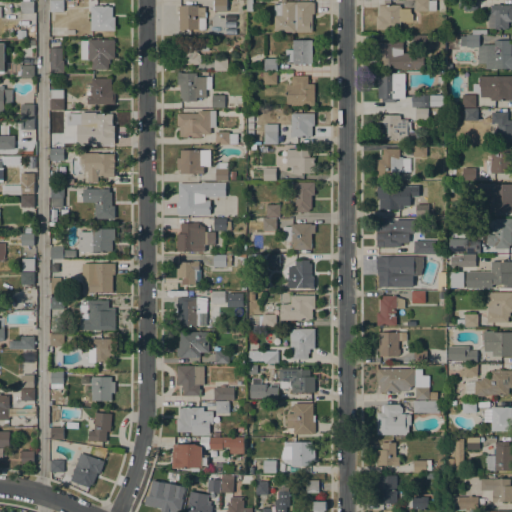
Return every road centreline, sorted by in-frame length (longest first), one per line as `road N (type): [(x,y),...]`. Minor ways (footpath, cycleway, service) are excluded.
road 1 (residential): [(116,511),(146,421),(144,0)]
road 2 (residential): [(346,511),(343,0)]
